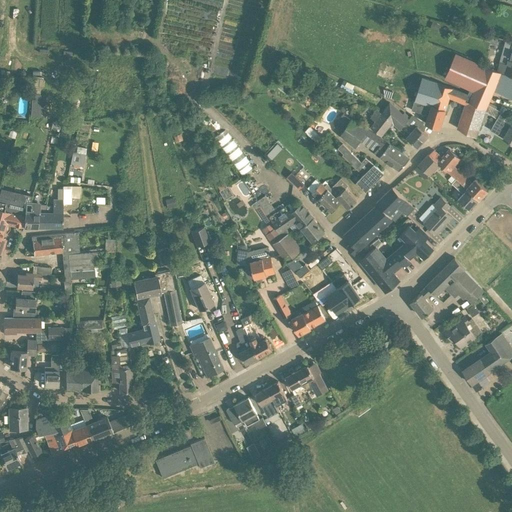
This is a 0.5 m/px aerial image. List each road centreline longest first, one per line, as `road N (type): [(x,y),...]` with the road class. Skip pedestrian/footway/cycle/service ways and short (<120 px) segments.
road 1 (residential): [(389,301),(338,241),(339,229),(444,140),(468,141),(511,168)]
road 2 (unclassified): [(157,420),(389,301)]
road 3 (residential): [(511,460),(389,301)]
road 4 (unclassified): [(0,491),(157,420)]
road 5 (residential): [(157,420),(141,403),(36,394),(0,373)]
road 6 (unclassified): [(389,301),(499,191)]
